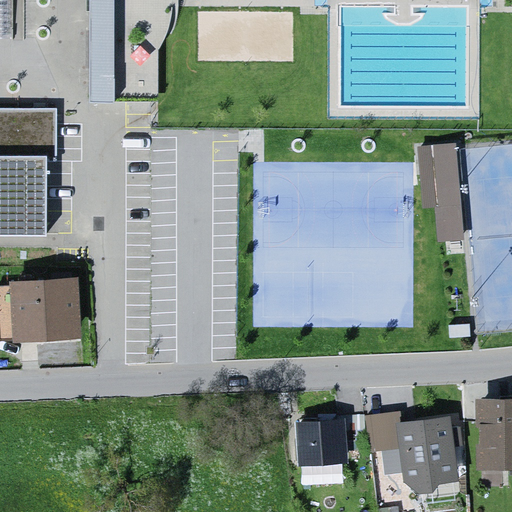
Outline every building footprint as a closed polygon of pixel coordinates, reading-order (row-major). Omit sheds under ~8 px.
[(89,0),(89,102),(157,102),(158,50),(165,38),(169,26),(172,12),(172,7),(172,0),(89,0)] [(0,236),(47,236),(47,162),(57,162),(57,108),(0,107),(0,236)] [(456,143),(416,146),(419,185),(420,209),(434,207),(437,242),(444,241),(464,239),(456,149),(456,143)] [(77,276),(0,281),(0,339),(9,339),(80,335),(77,276)] [(470,324),(448,325),(449,338),(471,337),(470,324)] [(511,401),(469,402),(471,472),(511,470),(511,401)] [(442,423),(390,428),(396,488),(448,483),(442,423)] [(335,424),(288,427),(290,466),(338,463),(335,424)]
